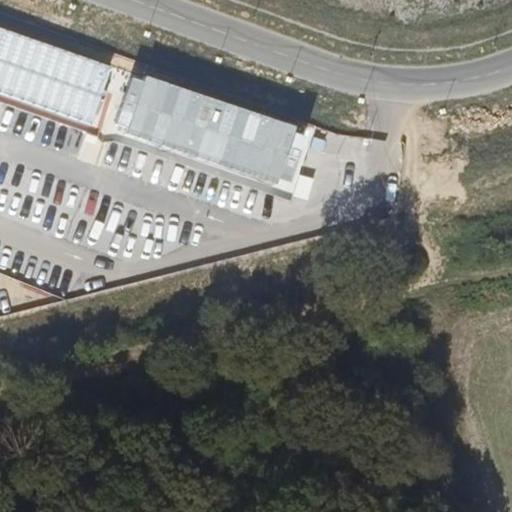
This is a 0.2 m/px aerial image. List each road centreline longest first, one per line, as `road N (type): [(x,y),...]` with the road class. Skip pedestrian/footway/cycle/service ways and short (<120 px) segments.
road 1 (track): [(0,398),(392,289),(511,267)]
road 2 (unclassified): [(135,0),(342,75),(437,83),(511,65)]
